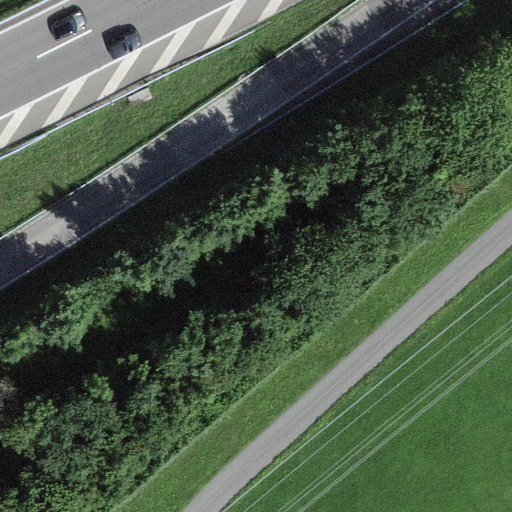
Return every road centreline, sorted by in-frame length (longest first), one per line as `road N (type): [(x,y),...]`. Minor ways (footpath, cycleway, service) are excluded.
road 1 (motorway): [(0,266),(406,0)]
road 2 (unclassified): [(205,511),(238,474),(511,234)]
road 3 (motorway): [(0,77),(155,0)]
